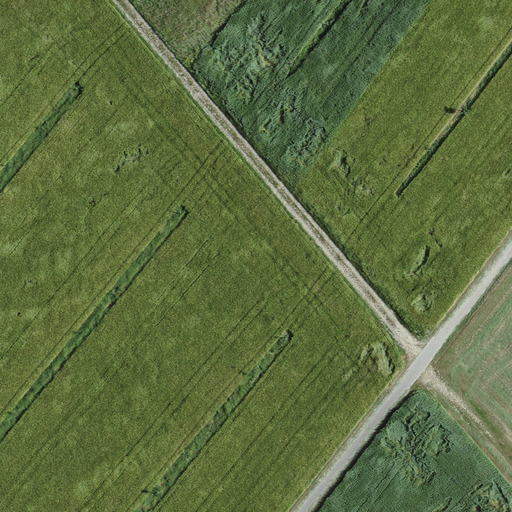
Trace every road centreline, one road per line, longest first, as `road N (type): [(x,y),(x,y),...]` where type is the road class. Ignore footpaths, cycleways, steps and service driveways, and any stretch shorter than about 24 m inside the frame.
road 1 (track): [(109,0),(511,471)]
road 2 (track): [(301,511),(511,247)]
